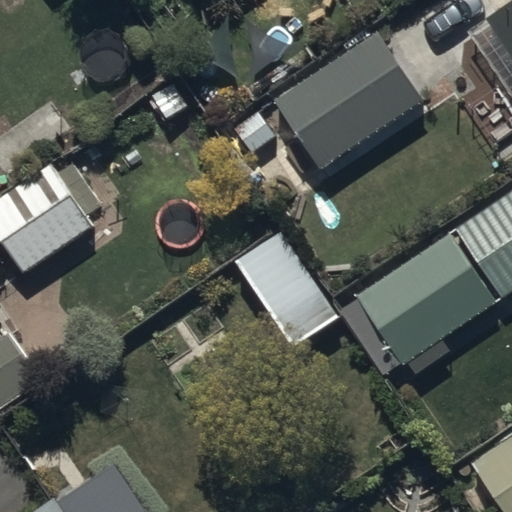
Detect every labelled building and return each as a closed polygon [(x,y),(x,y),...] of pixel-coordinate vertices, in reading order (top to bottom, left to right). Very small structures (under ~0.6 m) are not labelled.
[(511,13),(491,28),(511,59),(511,13)] [(374,37),(275,110),(325,177),(424,104),(374,37)] [(49,167),(0,203),(0,235),(31,277),(96,229),(49,167)] [(511,197),(355,304),(404,376),(511,302),(511,197)] [(284,234),(238,265),(297,352),(343,321),(284,234)] [(0,416),(49,385),(13,330),(0,338),(0,416)] [(511,511),(511,448),(480,471),(509,511),(511,511)]
